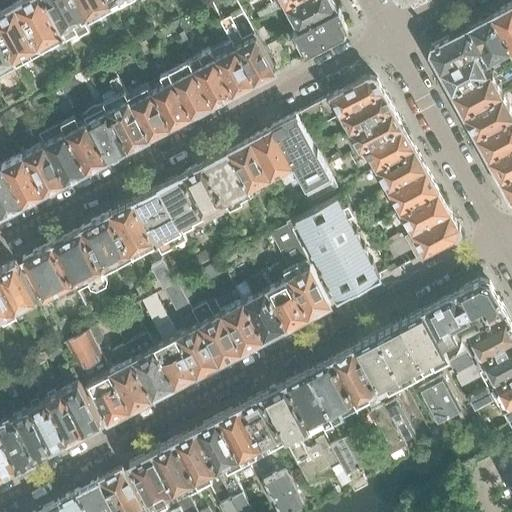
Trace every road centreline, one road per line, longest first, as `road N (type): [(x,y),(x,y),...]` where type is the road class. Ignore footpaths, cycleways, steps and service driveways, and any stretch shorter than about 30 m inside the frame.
road 1 (residential): [(0,501),(499,239)]
road 2 (residential): [(388,36),(0,240)]
road 3 (residential): [(499,239),(388,36)]
